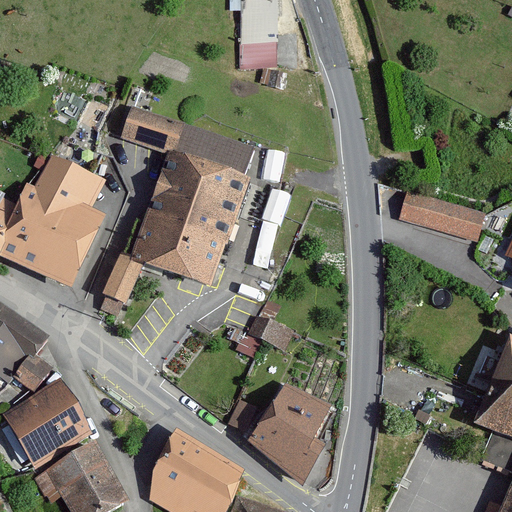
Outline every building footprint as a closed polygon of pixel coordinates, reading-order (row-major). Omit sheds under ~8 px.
[(285,0),(244,0),(244,72),(285,73),(285,0)] [(184,124),(131,108),(122,138),(169,151),(174,152),(184,124)] [(169,151),(151,205),(227,232),(247,177),(174,152),(169,151)] [(104,180),(52,156),(36,187),(28,184),(15,216),(0,256),(70,284),(104,216),(90,209),(104,180)] [(151,205),(132,258),(210,285),(227,232),(151,205)] [(15,216),(0,209),(0,256),(15,216)] [(0,387),(4,390),(29,354),(41,362),(54,343),(0,305),(0,387)] [(252,333),(290,355),(302,335),(264,313),(252,333)] [(94,432),(61,381),(6,416),(39,467),(94,432)] [(511,381),(492,426),(511,434),(511,381)] [(277,463),(314,398),(283,384),(248,441),(277,463)] [(331,406),(314,398),(277,463),(304,483),(324,447),(313,440),(331,406)] [(240,511),(253,486),(175,434),(148,498),(172,511),(240,511)] [(69,511),(111,511),(125,504),(88,444),(44,471),(69,511)]
